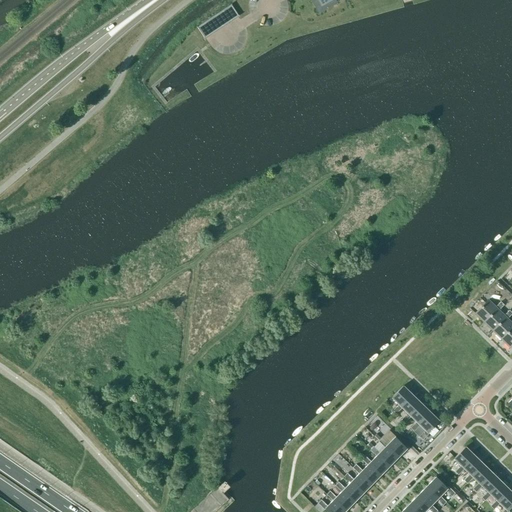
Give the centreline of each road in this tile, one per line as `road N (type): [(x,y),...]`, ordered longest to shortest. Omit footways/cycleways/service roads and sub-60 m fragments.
road 1 (secondary): [(0,137),(164,0)]
road 2 (secondary): [(147,0),(0,117)]
road 3 (residential): [(376,511),(484,411)]
